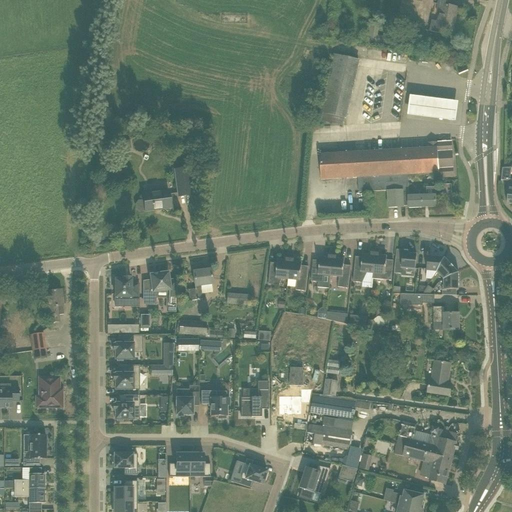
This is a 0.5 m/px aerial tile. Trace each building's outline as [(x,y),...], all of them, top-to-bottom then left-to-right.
[(432,20),(430,31),(442,34),(443,30),(453,32),(453,31),(452,31),(454,18),(456,19),(458,8),(452,7),(452,0),(437,0),(435,13),(440,14),(438,21),(432,20)] [(367,44),(393,47),(395,38),(379,35),(381,20),(370,19),(369,28),(367,27),(366,33),(368,34),(367,44)] [(321,113),(322,113),(320,121),(342,126),(344,118),(346,119),(359,60),(349,58),(334,54),(321,113)] [(459,103),(411,96),(408,116),(456,122),(459,103)] [(451,177),(449,142),(444,142),(439,143),(440,145),(429,145),(429,148),(397,150),(340,153),(320,154),(321,180),(342,179),(358,178),(359,192),(385,191),(385,183),(407,181),(407,175),(439,173),(439,178),(451,177)] [(174,170),(178,197),(192,195),(188,168),(174,170)] [(387,191),(388,208),(397,207),(397,206),(403,206),(402,193),(408,193),(407,181),(385,183),(385,191),(385,192),(387,191)] [(421,196),(408,197),(409,208),(436,207),(436,196),(435,196),(435,188),(436,188),(436,187),(426,188),(426,195),(421,195),(421,196)] [(145,211),(170,208),(168,191),(143,194),(144,200),(138,201),(135,204),(136,209),(139,211),(145,210),(145,211)] [(396,260),(394,273),(402,274),(402,268),(415,270),(417,254),(410,254),(410,251),(403,250),(402,260),(396,260)] [(373,274),(375,252),(369,252),(369,255),(363,254),(362,258),(356,257),(353,282),(362,283),(367,273),(373,274)] [(373,274),(373,279),(391,281),(393,261),(386,260),(387,257),(381,256),(381,253),(375,252),(373,274)] [(331,276),(333,255),(327,254),(326,258),(320,257),(319,275),(312,274),(311,282),(319,282),(319,279),(321,279),(324,276),(331,276)] [(333,255),(331,276),(339,277),(338,287),(349,288),(351,266),(344,265),(344,260),(338,259),(339,256),(333,255)] [(437,272),(445,258),(444,258),(428,256),(427,271),(437,272),(436,272),(437,272)] [(288,280),(290,258),(284,258),(284,261),(278,261),(278,264),(271,263),(269,285),(280,286),(282,279),(288,280)] [(296,259),(290,258),(288,280),(297,280),(296,290),(306,291),(308,267),(302,266),(302,263),(296,262),(296,259)] [(445,258),(437,272),(437,273),(437,272),(444,279),(443,279),(443,280),(459,273),(458,273),(453,267),(454,267),(450,263),(445,258)] [(211,270),(193,272),(195,286),(195,289),(188,290),(189,301),(202,299),(201,288),(200,286),(212,284),(211,270)] [(144,293),(144,304),(155,305),(155,297),(167,298),(167,305),(176,305),(177,279),(176,279),(176,280),(169,281),(168,273),(157,274),(157,273),(153,274),(153,275),(150,275),(152,292),(144,293)] [(459,273),(443,280),(444,280),(444,290),(459,290),(459,273)] [(123,307),(139,307),(139,297),(139,284),(131,284),(131,280),(130,280),(130,278),(124,278),(124,280),(115,280),(115,282),(114,282),(114,289),(115,289),(115,298),(123,298),(123,307)] [(48,298),(46,298),(48,308),(51,329),(60,327),(58,315),(63,314),(60,290),(47,292),(48,298)] [(227,293),(226,304),(248,306),(249,295),(227,293)] [(444,331),(459,330),(459,314),(444,314),(444,307),(433,307),(434,323),(444,323),(444,331)] [(327,309),(320,309),(318,311),(318,319),(326,320),(327,309)] [(149,315),(141,315),(141,326),(149,326),(149,315)] [(367,318),(359,317),(358,326),(366,328),(367,318)] [(369,320),(368,329),(388,331),(389,323),(388,322),(384,317),(378,317),(373,321),(369,320)] [(186,334),(205,336),(206,323),(187,322),(186,334)] [(258,340),(270,341),(271,332),(259,331),(258,340)] [(46,358),(43,334),(31,335),(34,359),(46,358)] [(142,336),(139,336),(133,336),(119,336),(119,344),(115,344),(115,345),(113,345),(113,351),(115,351),(115,360),(117,360),(117,361),(122,361),(122,360),(133,360),(133,352),(142,352),(142,336)] [(177,339),(177,351),(199,351),(199,339),(177,339)] [(163,356),(164,366),(166,366),(173,366),(173,356),(163,356)] [(328,359),(327,372),(339,374),(341,361),(328,359)] [(428,393),(450,396),(452,384),(448,384),(451,364),(435,362),(432,381),(430,381),(428,393)] [(133,366),(119,366),(119,374),(115,374),(115,375),(113,375),(113,381),(115,381),(115,390),(133,390),(133,389),(139,389),(139,366),(133,366)] [(172,376),(173,366),(166,366),(164,366),(150,366),(151,374),(151,376),(166,376),(172,376)] [(36,408),(62,408),(62,395),(59,395),(59,378),(39,378),(39,398),(36,397),(36,408)] [(335,397),(336,390),(338,381),(325,380),(323,395),(335,397)] [(257,398),(241,398),(241,417),(251,417),(251,418),(261,418),(261,410),(268,410),(269,382),(258,382),(257,398)] [(10,391),(0,391),(0,407),(11,408),(11,401),(19,401),(19,388),(10,388),(10,391)] [(310,403),(312,390),(301,390),(301,397),(279,397),(279,415),(302,415),(302,403),(310,403)] [(217,398),(216,391),(201,391),(201,404),(208,404),(208,406),(211,406),(211,416),(212,416),(216,416),(218,416),(218,418),(225,418),(225,416),(226,416),(226,406),(229,406),(229,398),(217,398)] [(199,392),(188,392),(188,398),(176,398),(176,415),(193,415),(193,406),(199,406),(199,392)] [(139,419),(139,396),(119,396),(119,404),(115,404),(115,405),(113,405),(113,411),(115,411),(115,420),(117,420),(117,421),(122,421),(122,420),(133,420),(133,419),(139,419)] [(355,402),(347,401),(313,396),(310,414),(353,420),(355,402)] [(351,431),(309,425),(308,433),(323,436),(322,446),(349,450),(351,431)] [(395,454),(424,462),(421,476),(429,479),(429,480),(446,485),(459,435),(434,428),(430,444),(399,436),(395,454)] [(46,442),(46,433),(29,433),(29,452),(22,452),(22,464),(39,464),(39,457),(46,457),(46,448),(46,442)] [(189,477),(189,452),(180,452),(180,454),(176,454),(176,464),(169,464),(169,477),(189,477)] [(210,477),(210,464),(203,464),(203,454),(199,454),(199,452),(189,452),(189,477),(210,477)] [(369,470),(372,456),(363,453),(359,468),(369,470)] [(137,475),(137,454),(114,454),(114,456),(112,456),(112,464),(114,464),(114,469),(124,469),(124,475),(137,475)] [(246,459),(245,464),(240,478),(231,475),(229,482),(238,484),(251,488),(253,482),(262,485),(264,480),(266,481),(268,473),(266,473),(267,471),(251,466),(253,461),(246,459)] [(318,482),(325,485),(331,469),(318,466),(317,471),(309,468),(307,474),(305,473),(300,488),(314,493),(318,482)] [(14,480),(14,489),(44,489),(44,481),(45,481),(45,477),(44,477),(44,475),(44,474),(41,474),(41,468),(29,468),(29,480),(14,480)] [(343,468),(339,480),(353,485),(357,471),(343,468)] [(137,481),(124,481),(124,488),(114,488),(114,493),(112,493),(112,502),(137,502),(137,481)] [(44,497),(44,489),(14,489),(14,497),(29,497),(28,510),(41,510),(41,504),(44,504),(44,503),(44,501),(45,501),(45,497),(44,497)] [(403,490),(402,495),(392,493),(390,502),(399,505),(423,510),(425,502),(423,501),(424,496),(403,490)] [(357,511),(359,503),(351,501),(349,511),(352,511),(357,511)] [(137,511),(137,502),(112,502),(112,511),(114,511),(113,511),(137,511)]
